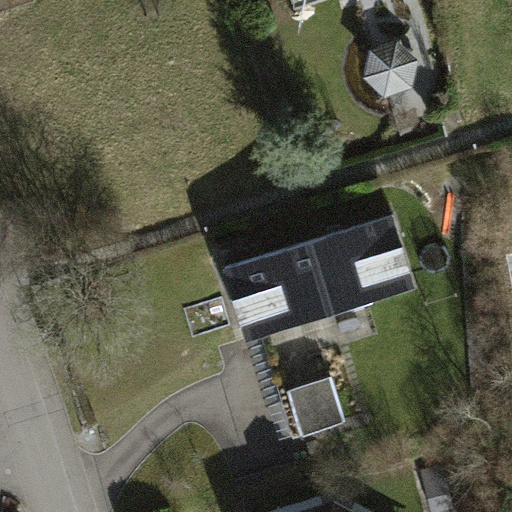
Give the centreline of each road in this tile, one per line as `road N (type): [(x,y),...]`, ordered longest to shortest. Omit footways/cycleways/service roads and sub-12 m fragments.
road 1 (residential): [(77,511),(0,293)]
road 2 (unknown): [(83,511),(149,437),(192,408),(236,397)]
